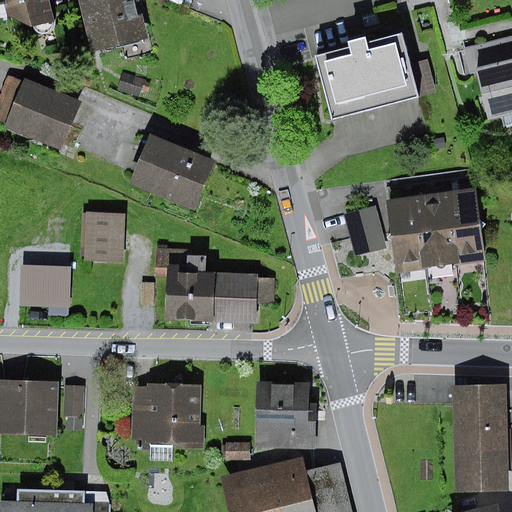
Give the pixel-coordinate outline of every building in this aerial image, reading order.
[(47,0),(5,0),(7,4),(10,18),(26,28),(53,22),(47,0)] [(79,0),(92,53),(149,39),(139,0),(79,0)] [(316,57),(333,120),(419,97),(402,33),(369,42),(367,38),(350,42),(351,47),(316,57)] [(511,117),(511,68),(477,77),(488,123),(511,117)] [(80,102),(27,81),(8,130),(61,150),(80,102)] [(213,161),(150,136),(130,187),(193,211),(213,161)] [(446,189),(455,261),(485,258),(476,185),(446,189)] [(416,193),(425,265),(455,261),(446,189),(416,193)] [(386,197),(395,269),(425,265),(416,193),(386,197)] [(375,202),(346,212),(360,254),(389,244),(375,202)] [(128,208),(92,209),(93,258),(129,257),(128,208)] [(255,273),(170,268),(167,320),(253,324),(255,273)] [(69,271),(26,271),(25,303),(68,303),(69,271)] [(506,381),(454,383),(457,488),(510,487),(506,381)] [(59,382),(0,382),(0,418),(0,428),(59,429),(59,382)] [(198,441),(200,385),(137,384),(136,440),(198,441)] [(84,418),(85,386),(64,386),(63,417),(66,417),(65,431),(82,432),(83,418),(84,418)] [(309,395),(257,392),(256,444),(308,447),(309,395)] [(300,467),(225,484),(231,511),(348,511),(339,472),(304,481),(300,467)] [(79,511),(80,499),(17,497),(17,510),(1,509),(0,511),(79,511)] [(499,511),(497,502),(459,511),(499,511)]
